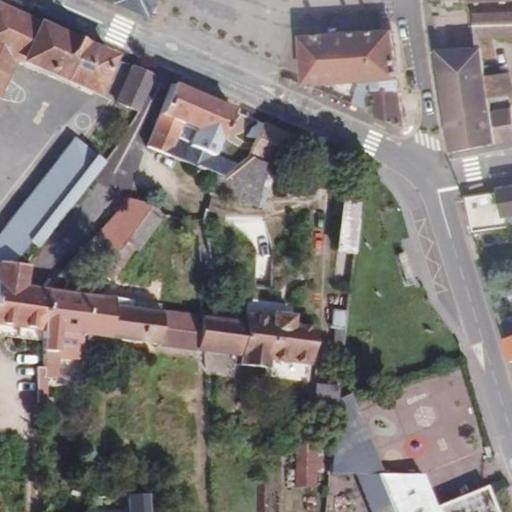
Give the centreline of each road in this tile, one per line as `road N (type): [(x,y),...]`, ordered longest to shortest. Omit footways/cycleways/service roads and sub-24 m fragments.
road 1 (residential): [(174,56),(432,175)]
road 2 (residential): [(432,175),(511,427)]
road 3 (residential): [(432,175),(409,0)]
road 4 (residential): [(50,0),(174,56)]
